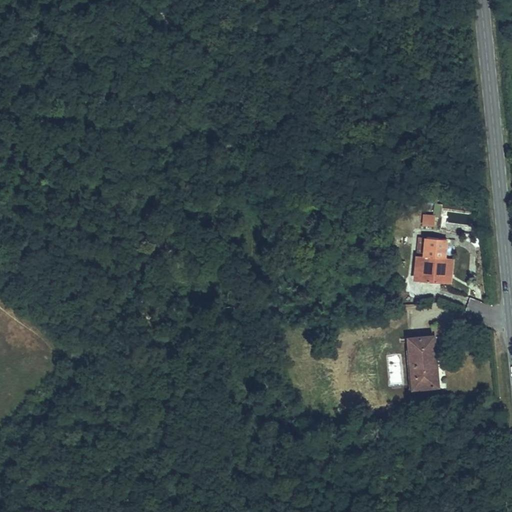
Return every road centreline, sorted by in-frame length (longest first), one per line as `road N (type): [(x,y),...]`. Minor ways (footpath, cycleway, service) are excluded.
road 1 (secondary): [(480,0),(511,326)]
road 2 (track): [(256,133),(237,95),(166,27),(150,0)]
